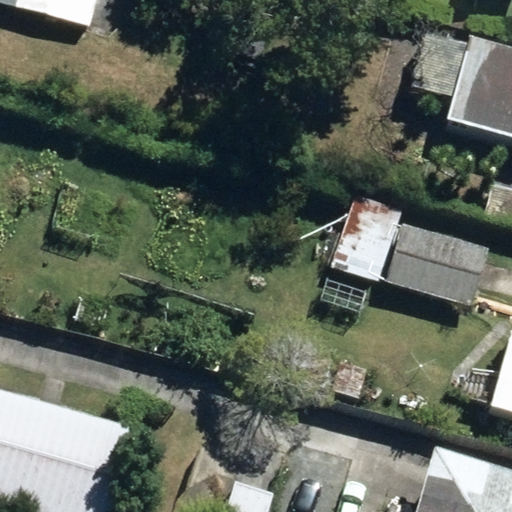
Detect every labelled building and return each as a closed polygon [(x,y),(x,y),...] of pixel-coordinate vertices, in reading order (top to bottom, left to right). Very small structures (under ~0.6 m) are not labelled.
[(44,0),(79,10),(82,0),(44,0)] [(511,70),(457,54),(435,134),(511,155),(511,70)] [(376,291),(459,313),(474,260),(392,237),(376,291)] [(279,386),(316,395),(324,369),(286,359),(279,386)] [(324,398),(351,406),(360,377),(332,369),(324,398)] [(0,511),(100,511),(120,442),(0,409),(0,511)] [(406,511),(511,511),(511,496),(419,470),(406,511)] [(219,511),(260,511),(262,505),(226,493),(219,511)]
